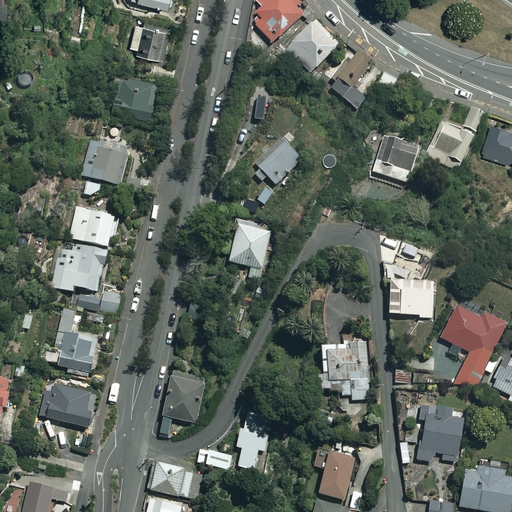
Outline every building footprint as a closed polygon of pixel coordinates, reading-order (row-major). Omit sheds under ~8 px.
[(12,0),(0,0),(0,22),(11,23),(12,0)] [(258,0),(256,2),(262,9),(256,15),(259,18),(255,22),(256,28),(272,46),(305,18),(297,9),(302,5),(298,0),(297,0),(296,2),(294,0),(258,0)] [(297,42),(284,54),(299,69),(302,66),(311,75),(316,70),(317,71),(338,51),(336,49),(340,46),(317,23),(313,26),(297,42)] [(170,37),(136,29),(131,50),(139,52),(138,58),(164,64),(170,37)] [(100,44),(72,37),(69,48),(80,51),(78,57),(96,62),(100,44)] [(360,56),(350,68),(345,64),(332,81),(336,85),(332,91),(358,112),(366,102),(354,92),(374,67),(360,56)] [(161,94),(125,82),(114,117),(150,129),(161,94)] [(269,101),(256,99),(253,123),(265,125),(269,101)] [(463,125),(476,132),(485,115),(472,108),(463,125)] [(425,156),(458,174),(475,143),(442,125),(425,156)] [(510,167),(511,164),(511,133),(493,126),(483,153),(485,154),(484,158),(510,167)] [(376,165),(381,167),(379,173),(401,180),(403,175),(410,177),(420,150),(385,138),(376,165)] [(132,152),(92,140),(81,177),(121,189),(132,152)] [(302,160),(283,141),(256,167),(261,172),(256,178),(262,183),(267,178),(276,186),(302,160)] [(142,183),(129,179),(126,191),(139,195),(142,183)] [(101,189),(88,184),(85,194),(98,199),(101,189)] [(118,241),(123,222),(112,219),(113,215),(87,208),(86,212),(78,210),(69,240),(110,252),(114,240),(118,241)] [(273,235),(240,228),(231,266),(251,270),(249,281),(262,283),(273,235)] [(111,256),(59,242),(50,276),(55,277),(52,290),(75,296),(77,291),(99,296),(106,268),(108,269),(111,256)] [(395,266),(384,266),(384,284),(396,283),(395,266)] [(391,319),(422,319),(422,322),(434,322),(433,320),(435,320),(436,285),(392,284),(391,319)] [(119,316),(123,293),(106,290),(103,302),(82,298),(80,308),(119,316)] [(483,322),(459,309),(442,342),(471,356),(456,384),(473,393),(484,372),(493,376),(498,365),(491,362),(508,328),(486,316),(483,322)] [(101,344),(97,343),(99,333),(79,329),(82,316),(65,312),(55,354),(62,356),(59,370),(69,373),(68,379),(87,383),(89,377),(93,378),(101,344)] [(414,321),(390,321),(392,348),(415,347),(414,321)] [(342,337),(343,347),(324,348),(325,378),(318,379),(319,400),(353,398),(353,402),(370,401),(367,344),(358,344),(358,330),(336,330),(337,337),(342,337)] [(426,359),(426,349),(416,350),(416,367),(435,366),(434,358),(426,359)] [(511,360),(508,359),(493,388),(511,398),(508,406),(511,408),(511,360)] [(407,370),(395,371),(397,385),(409,384),(407,370)] [(207,385),(175,376),(159,438),(168,440),(173,421),(197,427),(207,385)] [(14,386),(0,383),(0,425),(4,426),(14,386)] [(98,399),(49,385),(39,418),(92,433),(96,418),(93,417),(98,399)] [(416,396),(397,397),(398,427),(403,427),(403,421),(416,421),(416,396)] [(460,465),(467,415),(423,409),(421,424),(428,425),(425,445),(421,444),(419,463),(435,465),(436,456),(444,457),(443,463),(460,465)] [(241,432),(236,452),(242,454),(238,471),(262,476),(274,422),(251,416),(247,434),(241,432)] [(357,460),(320,451),(315,470),(327,473),(321,497),(346,503),(357,460)] [(235,458),(211,454),(208,469),(232,474),(235,458)] [(508,465),(482,461),(480,476),(467,474),(462,510),(473,511),(511,511),(511,482),(505,482),(508,465)] [(203,476),(155,466),(149,493),(197,504),(203,476)] [(50,511),(56,492),(31,486),(23,511),(50,511)] [(449,511),(451,504),(431,502),(429,511),(449,511)] [(180,511),(151,503),(148,511),(180,511)]
